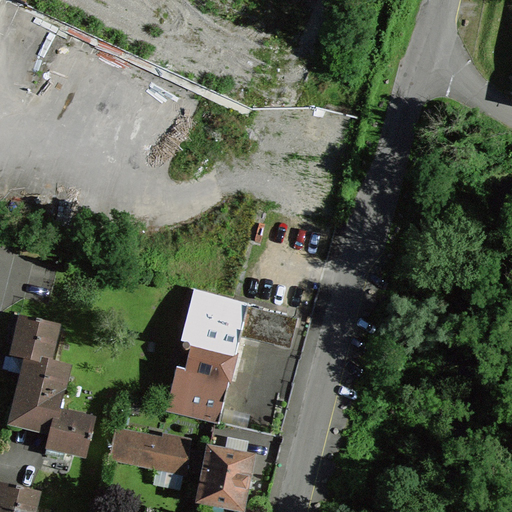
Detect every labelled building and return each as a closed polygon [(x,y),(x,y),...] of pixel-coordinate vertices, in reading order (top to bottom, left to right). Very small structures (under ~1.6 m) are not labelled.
[(243,336),(251,307),(196,293),(182,351),(184,352),(182,363),(188,364),(187,370),(178,368),(168,409),(220,422),(243,336)] [(251,307),(243,336),(291,349),(299,320),(251,307)] [(29,360),(13,424),(53,435),(48,455),(65,460),(67,454),(86,458),(96,423),(59,414),(71,369),(51,363),(60,328),(17,317),(9,341),(17,343),(14,355),(29,360)] [(116,430),(110,459),(183,473),(188,445),(116,430)] [(276,464),(281,438),(251,430),(246,458),(210,451),(201,503),(241,511),(251,459),(276,464)] [(36,511),(40,495),(0,485),(0,511),(36,511)]
